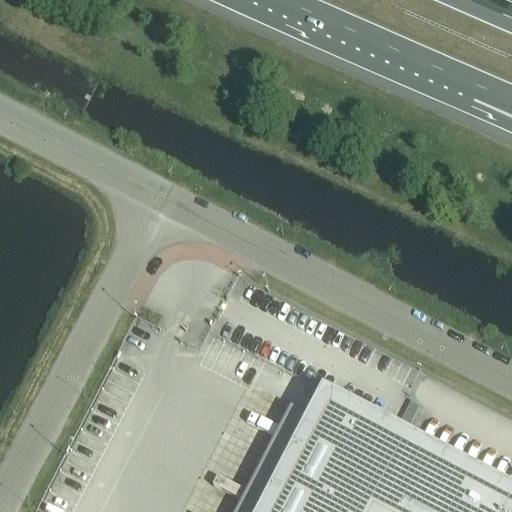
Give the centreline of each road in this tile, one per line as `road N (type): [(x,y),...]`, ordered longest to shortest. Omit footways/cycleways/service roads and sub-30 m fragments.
road 1 (unclassified): [(511,382),(160,200)]
road 2 (unclassified): [(160,200),(0,504)]
road 3 (motorway): [(275,0),(498,97)]
road 4 (unclassified): [(0,117),(160,200)]
